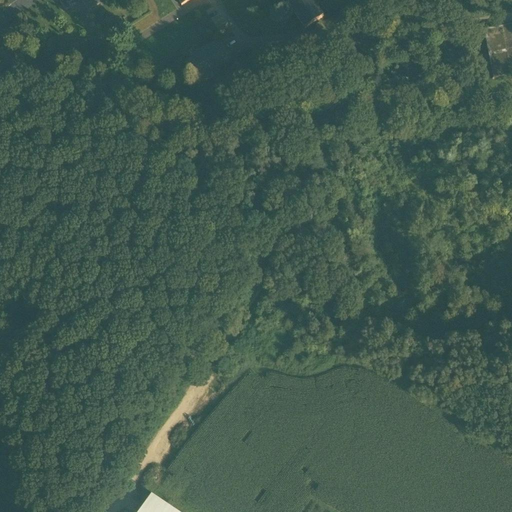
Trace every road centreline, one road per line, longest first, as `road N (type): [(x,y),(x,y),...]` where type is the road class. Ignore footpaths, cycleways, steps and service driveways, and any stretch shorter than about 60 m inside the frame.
road 1 (track): [(92,95),(96,108),(239,208),(269,248),(255,306),(116,511)]
road 2 (residential): [(511,97),(163,128),(0,45)]
